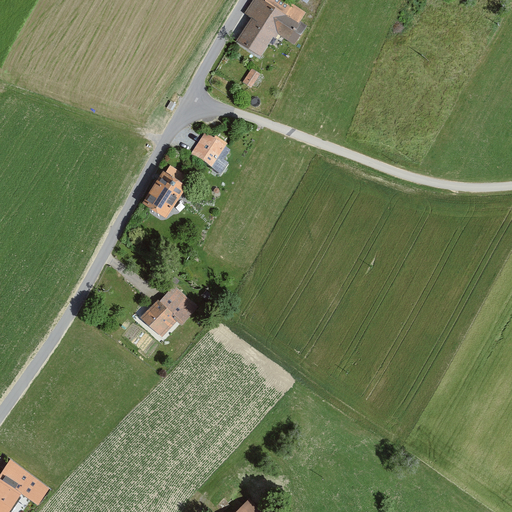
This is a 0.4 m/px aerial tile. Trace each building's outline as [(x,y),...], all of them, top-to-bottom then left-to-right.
[(264,2),(259,0),(254,0),(229,40),(261,60),(277,35),(292,45),(303,28),(298,25),(264,2)] [(286,0),(264,0),(264,2),(298,25),(306,13),(286,0)] [(260,74),(251,69),(242,82),(251,88),(260,74)] [(223,149),(202,137),(191,156),(211,169),(223,149)] [(229,153),(223,149),(211,169),(221,175),(227,164),(223,162),(229,153)] [(185,187),(161,173),(143,206),(166,219),(185,187)] [(174,283),(156,303),(179,324),(182,326),(199,306),(174,283)] [(157,301),(140,318),(163,340),(179,324),(156,303),(157,301)] [(36,488),(6,466),(0,474),(0,478),(29,498),(36,488)] [(0,511),(4,511),(17,494),(0,481),(0,511)] [(260,511),(249,500),(234,511),(260,511)]
